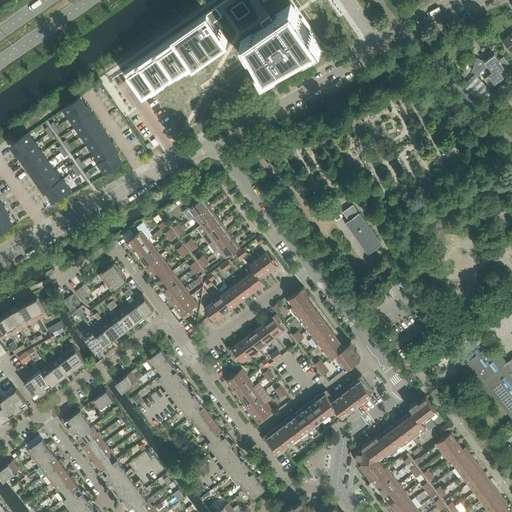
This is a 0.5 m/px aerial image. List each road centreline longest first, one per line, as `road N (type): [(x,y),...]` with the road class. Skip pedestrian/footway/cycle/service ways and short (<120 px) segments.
road 1 (residential): [(336,487),(343,441),(401,386),(311,266)]
road 2 (residential): [(218,139),(382,48)]
road 3 (residential): [(165,318),(112,245),(59,280),(67,293)]
road 4 (residential): [(311,266),(218,139)]
road 5 (residential): [(42,412),(165,318)]
road 6 (residential): [(285,478),(193,356)]
road 7 (residential): [(193,356),(311,266)]
road 8 (residential): [(117,511),(42,412)]
